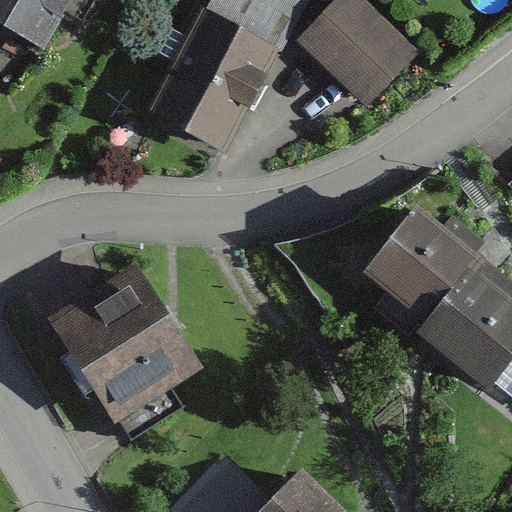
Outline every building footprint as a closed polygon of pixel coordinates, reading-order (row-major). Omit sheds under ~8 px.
[(79,0),(0,0),(0,31),(48,58),(79,0)] [(354,2),(302,54),(365,117),(417,65),(354,2)] [(278,59),(206,21),(151,124),(224,162),(278,59)] [(484,257),(418,200),(362,265),(428,322),(476,267),(484,257)] [(511,359),(511,297),(476,267),(428,322),(421,331),(488,388),(511,359)] [(140,275),(50,328),(112,434),(203,381),(140,275)] [(337,511),(303,478),(269,511),(337,511)]
